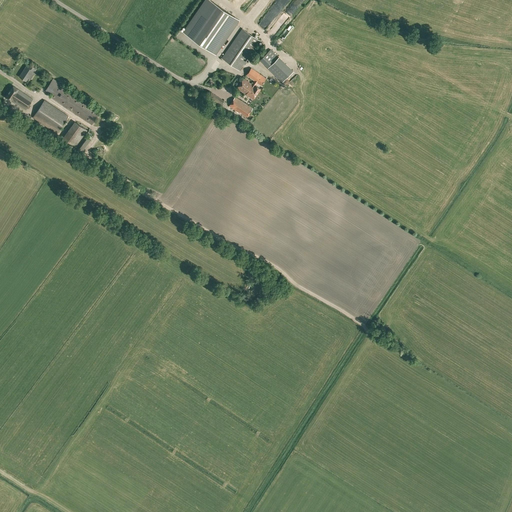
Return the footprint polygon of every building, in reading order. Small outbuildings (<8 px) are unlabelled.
[(210,0),(205,0),(183,31),(215,54),(239,19),(210,0)] [(264,0),(262,0),(255,11),(260,15),(268,2),(264,0)] [(293,14),(303,0),(293,0),(287,9),(293,14)] [(288,12),(273,29),(276,32),(291,15),(288,12)] [(221,58),(239,70),(260,41),(242,28),(221,58)] [(260,60),(268,68),(276,59),(278,57),(270,49),(260,60)] [(19,76),(26,80),(28,78),(30,79),(37,68),(30,64),(27,67),(26,66),(19,76)] [(246,94),(253,99),(261,89),(256,86),(258,83),(261,86),(266,78),(251,68),(246,75),(254,80),(252,83),(252,84),(244,78),(237,88),(246,94)] [(50,96),(92,124),(100,112),(58,84),(60,82),(53,78),(45,90),(51,94),(50,96)] [(15,103),(25,109),(33,99),(13,86),(5,97),(15,103)] [(207,98),(220,106),(224,101),(211,92),(207,98)] [(229,106),(247,117),(253,108),(235,97),(229,106)] [(33,118),(57,134),(69,116),(45,99),(33,118)] [(76,146),(82,151),(91,140),(85,135),(88,130),(75,121),(63,138),(76,147),(76,146)] [(256,265),(282,280),(284,276),(269,267),(269,268),(258,261),(256,265)]
